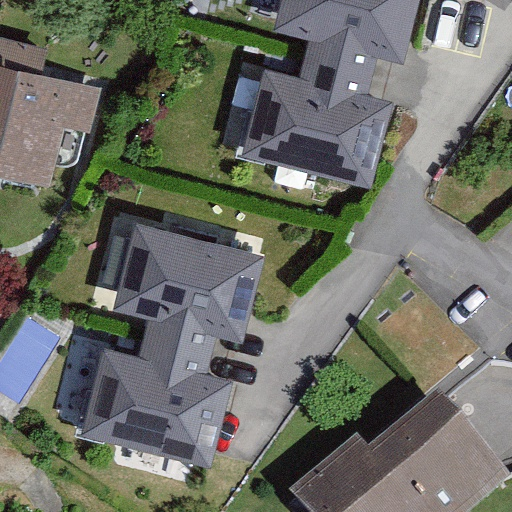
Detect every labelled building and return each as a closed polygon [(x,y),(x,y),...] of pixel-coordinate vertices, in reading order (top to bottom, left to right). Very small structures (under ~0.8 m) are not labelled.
[(420,0),(281,0),(274,30),(309,38),(304,61),(373,77),(378,57),(404,64),(420,0)] [(0,61),(0,172),(48,184),(63,127),(91,135),(103,88),(0,61)] [(242,155),(374,187),(395,101),(373,96),(373,77),(304,61),(300,76),(264,67),(242,155)] [(263,254),(138,223),(118,305),(153,314),(146,338),(216,355),(219,338),(241,343),(263,254)] [(211,376),(216,355),(146,338),(141,358),(95,347),(76,427),(218,461),(236,382),(211,376)] [(357,447),(289,505),(294,511),(484,511),(510,490),(435,403),(368,460),(357,447)]
